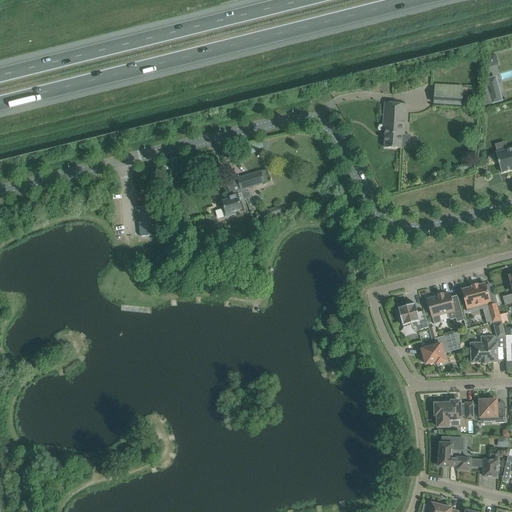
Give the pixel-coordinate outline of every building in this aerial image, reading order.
[(491,67),(496,57),(496,54),(484,57),(487,68),(491,67)] [(500,102),(493,77),(485,79),(484,106),(500,102)] [(434,84),(433,104),(462,105),(463,86),(434,84)] [(406,105),(385,103),(383,129),(386,129),(385,148),(401,149),(401,148),(410,149),(411,135),(405,135),(406,105)] [(511,148),(496,153),(502,173),(511,170),(511,148)] [(261,172),(238,179),(241,190),(264,183),(261,172)] [(235,212),(242,210),(237,191),(227,194),(229,199),(223,201),(225,208),(222,209),(225,217),(235,214),(235,212)] [(141,237),(150,236),(157,236),(154,205),(138,207),(141,237)] [(258,222),(279,216),(277,207),(256,213),(258,222)] [(511,276),(510,277),(511,283),(511,294),(503,297),(505,305),(511,303),(511,276)] [(475,307),(491,303),(485,284),(478,286),(478,284),(472,286),(472,287),(462,290),(467,309),(468,309),(467,307),(475,305),(475,307)] [(457,323),(464,320),(457,296),(451,297),(450,294),(427,300),(428,303),(427,303),(429,309),(430,309),(434,325),(440,323),(441,321),(439,315),(447,313),(449,319),(451,320),(456,319),(457,323)] [(416,304),(398,309),(399,313),(398,313),(400,322),(402,322),(403,326),(411,324),(412,328),(414,330),(415,330),(417,331),(418,331),(429,328),(424,311),(418,313),(416,304)] [(497,304),(488,307),(493,323),(502,321),(497,304)] [(498,338),(506,336),(502,323),(494,325),(498,338)] [(460,345),(459,332),(435,339),(435,340),(435,339),(437,346),(422,350),(424,357),(422,357),(424,364),(426,363),(426,365),(436,362),(437,365),(446,362),(443,354),(445,353),(444,349),(460,345)] [(472,361),(472,363),(481,363),(482,364),(488,364),(488,362),(498,362),(497,343),(494,343),(494,339),(491,339),(491,337),(481,338),(481,343),(471,343),(471,354),(470,354),(470,356),(470,359),(471,361),(472,361)] [(506,423),(505,409),(497,409),(497,400),(480,401),(480,418),(491,418),(492,424),(506,423)] [(445,404),(435,405),(435,407),(434,407),(435,414),(436,414),(436,416),(438,416),(438,427),(449,427),(449,420),(461,419),(460,415),(466,415),(466,420),(474,420),(474,404),(465,404),(465,406),(460,407),(460,402),(445,402),(445,404)] [(476,467),(477,460),(461,459),(462,451),(464,451),(464,439),(443,438),(442,444),(440,444),(439,467),(451,468),(452,464),(458,464),(458,470),(470,471),(470,466),(476,467)] [(498,438),(498,447),(508,448),(509,438),(498,438)] [(477,460),(476,467),(484,467),(484,477),(496,477),(497,470),(498,470),(498,462),(497,462),(497,461),(477,460)]
